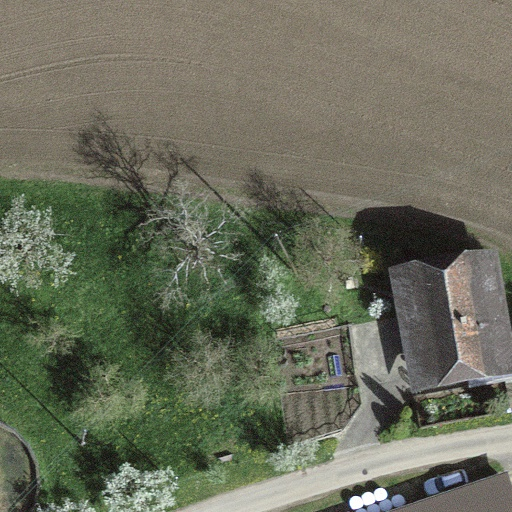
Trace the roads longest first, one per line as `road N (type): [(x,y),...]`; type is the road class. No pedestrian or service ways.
road 1 (track): [(0,177),(394,214),(511,257)]
road 2 (unclassified): [(511,436),(377,461),(218,511)]
